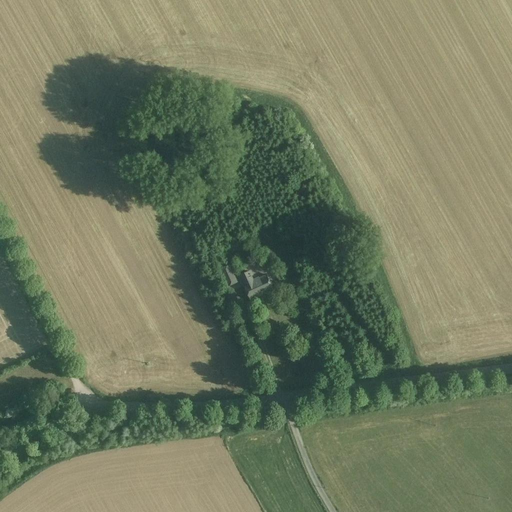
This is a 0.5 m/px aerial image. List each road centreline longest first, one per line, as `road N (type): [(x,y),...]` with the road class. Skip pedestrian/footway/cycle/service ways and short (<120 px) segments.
road 1 (unclassified): [(511,367),(282,398),(108,407),(49,426),(0,462)]
road 2 (track): [(90,411),(0,235)]
